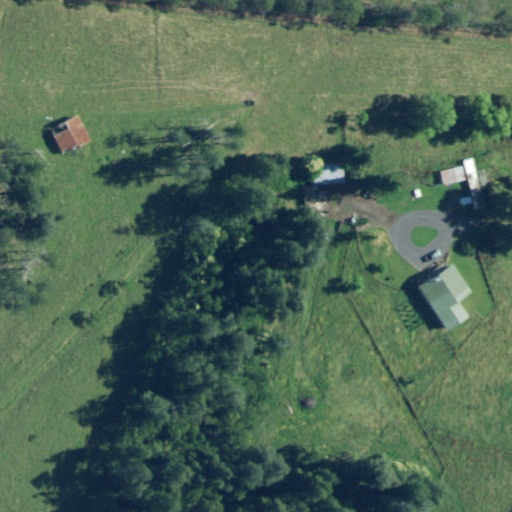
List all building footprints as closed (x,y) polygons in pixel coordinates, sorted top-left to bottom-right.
[(88,141),(76,116),(48,130),(61,155),(88,141)] [(476,174),(472,158),(462,160),(463,165),(439,170),(442,184),(467,179),(473,209),(483,207),(476,174)] [(343,183),(342,164),(311,165),(312,185),(343,183)] [(470,205),(468,197),(449,201),(451,209),(470,205)] [(467,292),(450,265),(416,287),(443,330),(464,316),(454,300),(467,292)]
